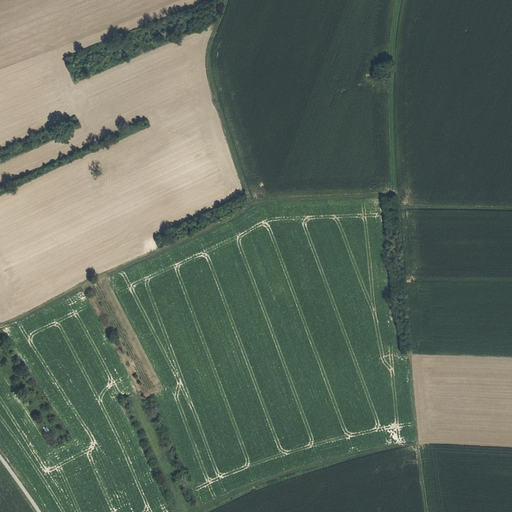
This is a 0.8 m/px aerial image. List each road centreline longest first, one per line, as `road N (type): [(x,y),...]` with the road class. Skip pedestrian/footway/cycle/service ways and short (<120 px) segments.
road 1 (track): [(428,511),(394,182),(398,0)]
road 2 (track): [(226,0),(206,63),(248,209),(0,328)]
road 3 (track): [(417,440),(320,461),(201,511)]
road 4 (track): [(394,182),(379,196),(266,201),(248,209)]
